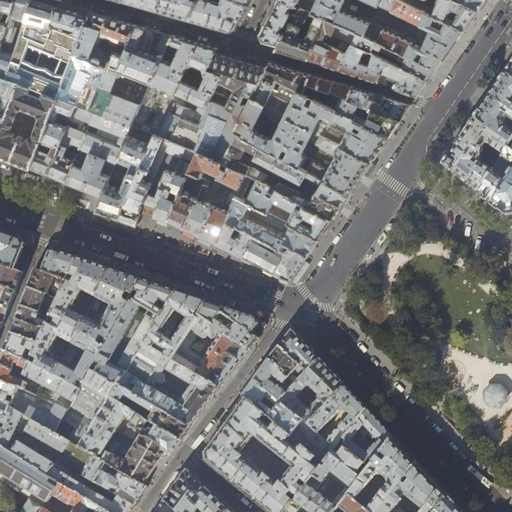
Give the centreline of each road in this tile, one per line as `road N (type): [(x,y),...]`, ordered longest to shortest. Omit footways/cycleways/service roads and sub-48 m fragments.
road 1 (secondary): [(46,223),(311,308)]
road 2 (tertiary): [(311,308),(501,511)]
road 3 (residential): [(184,453),(280,323),(311,308)]
road 4 (secondary): [(408,168),(511,17)]
road 5 (secondary): [(311,308),(408,168)]
road 6 (residential): [(242,47),(79,0)]
road 7 (residential): [(511,247),(408,168)]
road 8 (residential): [(46,223),(0,344)]
